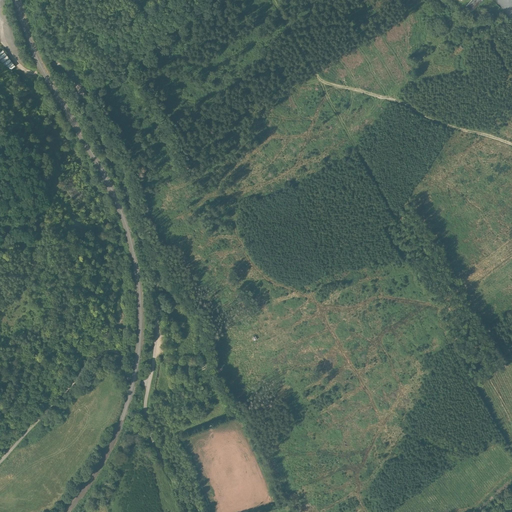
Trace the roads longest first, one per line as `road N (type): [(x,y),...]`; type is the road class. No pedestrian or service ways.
road 1 (track): [(511,422),(320,82),(262,83),(208,66)]
road 2 (track): [(511,144),(320,82),(273,0)]
road 3 (track): [(0,463),(103,353),(116,353),(124,377),(148,383)]
road 4 (track): [(208,0),(104,88),(80,93)]
